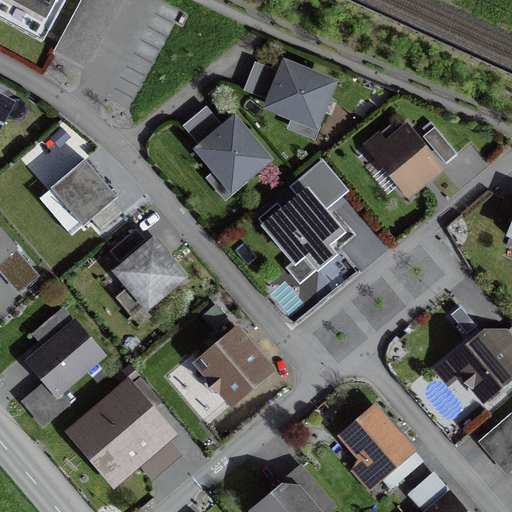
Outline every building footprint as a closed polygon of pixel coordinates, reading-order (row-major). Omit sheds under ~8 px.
[(0,0),(0,19),(39,42),(62,0),(0,0)] [(85,69),(121,0),(79,0),(52,52),(85,69)] [(283,73),(255,62),(244,89),(272,100),(283,73)] [(272,100),(269,108),(313,126),(329,86),(285,68),(283,73),(272,100)] [(0,128),(13,104),(0,97),(0,128)] [(226,130),(207,107),(184,126),(203,149),(226,130)] [(203,149),(200,152),(231,188),(263,161),(233,124),(226,130),(203,149)] [(433,129),(421,138),(444,165),(455,156),(433,129)] [(374,156),(407,196),(438,170),(405,130),(374,156)] [(82,228),(119,196),(84,156),(47,187),(82,228)] [(322,213),(349,191),(323,160),(297,182),(306,194),(322,213)] [(294,264),(304,255),(316,269),(332,256),(324,247),(340,234),(322,213),(306,194),(282,214),(277,208),(260,223),(294,264)] [(117,264),(144,242),(134,230),(108,253),(117,264)] [(0,260),(12,250),(0,235),(0,260)] [(146,306),(179,278),(151,246),(118,273),(146,306)] [(0,267),(20,292),(39,276),(15,248),(12,250),(0,260),(0,267)] [(55,394),(99,357),(62,312),(51,322),(62,335),(29,364),(55,394)] [(231,404),(268,372),(235,333),(198,364),(208,377),(204,380),(203,387),(210,394),(216,395),(220,391),(231,404)] [(482,400),(511,375),(511,370),(483,336),(451,363),(482,400)] [(79,432),(115,475),(161,437),(124,394),(79,432)] [(391,468),(409,452),(373,410),(342,437),(378,479),(388,490),(401,479),(391,468)] [(484,450),(505,474),(511,468),(511,430),(504,422),(502,424),(479,443),(484,450)] [(420,511),(425,511),(450,491),(434,474),(408,497),(420,511)] [(314,511),(292,483),(252,511),(314,511)] [(460,511),(448,497),(430,511),(460,511)]
